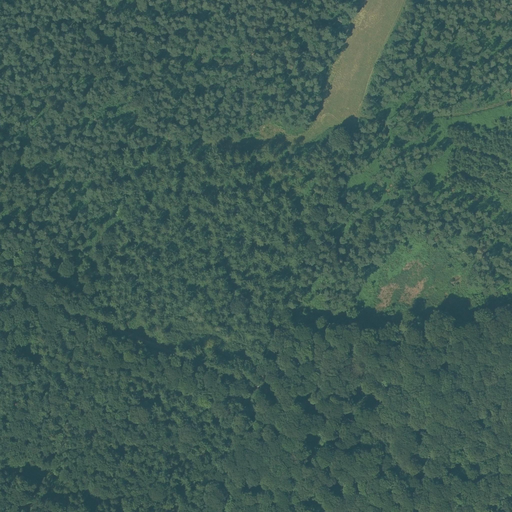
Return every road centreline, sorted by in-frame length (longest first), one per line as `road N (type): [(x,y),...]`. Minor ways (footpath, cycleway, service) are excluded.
road 1 (track): [(511,445),(410,472),(363,428),(246,382)]
road 2 (track): [(246,382),(0,282)]
road 3 (track): [(195,511),(246,382)]
